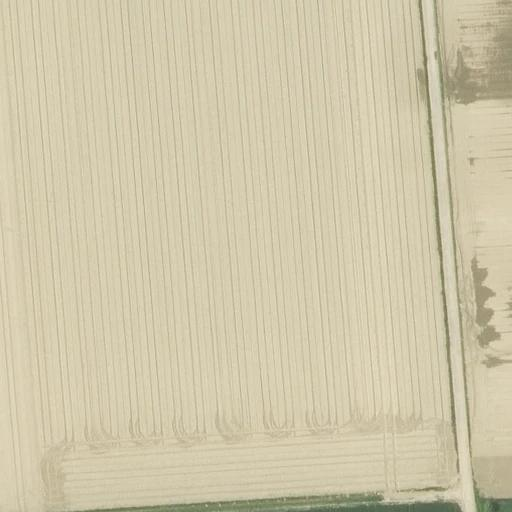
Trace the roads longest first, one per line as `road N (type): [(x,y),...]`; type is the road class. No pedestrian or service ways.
road 1 (track): [(426,0),(467,511)]
road 2 (track): [(464,495),(214,511)]
